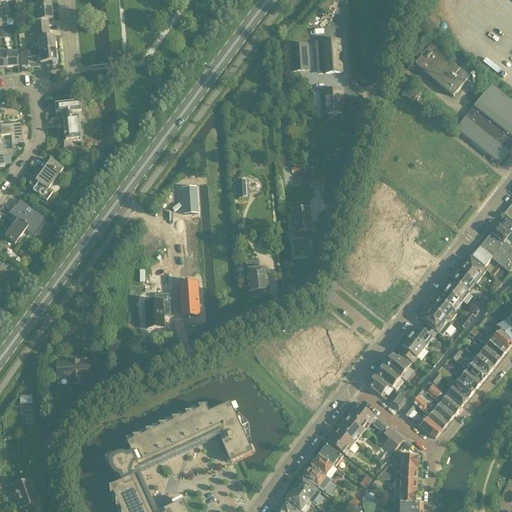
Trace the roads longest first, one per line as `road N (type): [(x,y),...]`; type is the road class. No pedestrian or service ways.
road 1 (residential): [(0,391),(287,0)]
road 2 (primary): [(0,359),(268,0)]
road 3 (residential): [(65,511),(61,457),(89,412),(310,307),(324,291)]
road 4 (residential): [(324,291),(413,0)]
road 5 (residential): [(386,342),(511,180)]
road 6 (residential): [(254,511),(354,388)]
road 7 (residential): [(435,453),(511,357)]
